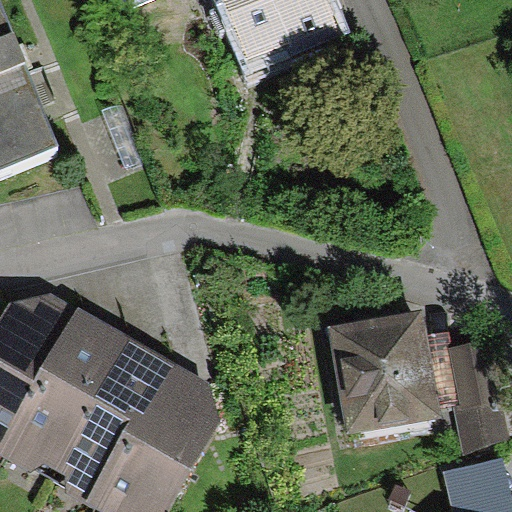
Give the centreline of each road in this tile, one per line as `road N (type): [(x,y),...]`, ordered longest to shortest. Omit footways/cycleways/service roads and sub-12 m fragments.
road 1 (residential): [(450,294),(220,229),(171,229),(0,272)]
road 2 (residential): [(450,294),(460,236),(453,205),(366,0)]
